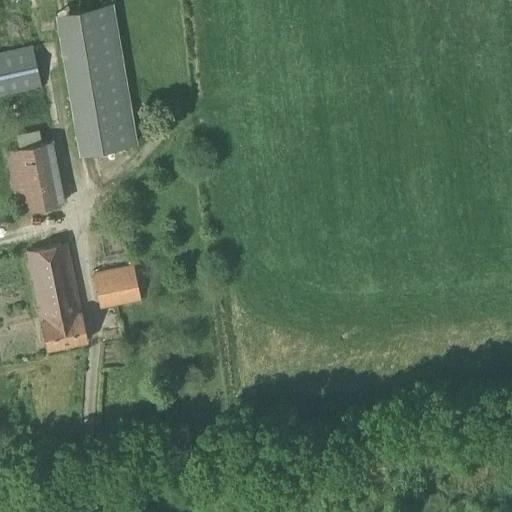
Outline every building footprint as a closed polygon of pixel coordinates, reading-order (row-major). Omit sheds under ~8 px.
[(55,13),(78,151),(134,141),(111,3),(55,13)] [(0,74),(35,66),(31,45),(8,50),(0,51),(0,74)] [(35,66),(0,74),(0,92),(39,84),(35,66)] [(14,210),(59,201),(47,139),(2,148),(14,210)] [(26,250),(46,348),(85,340),(65,242),(26,250)] [(92,272),(99,307),(140,299),(131,264),(92,272)] [(0,345),(29,338),(24,319),(0,324),(0,345)]
